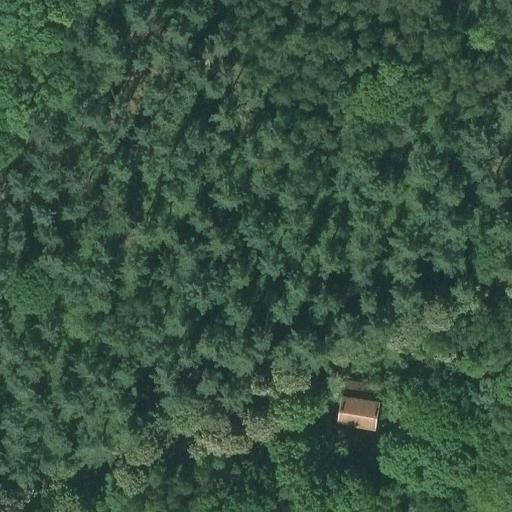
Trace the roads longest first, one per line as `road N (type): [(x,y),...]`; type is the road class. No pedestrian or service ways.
road 1 (track): [(0,506),(343,359),(511,298)]
road 2 (track): [(343,359),(437,380),(511,419)]
